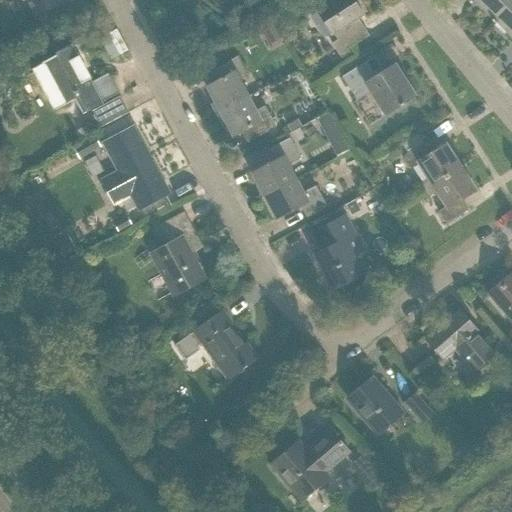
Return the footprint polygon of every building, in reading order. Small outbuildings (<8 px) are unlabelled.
[(58,0),(20,0),(29,16),(58,0)] [(339,55),(369,36),(357,18),(363,14),(353,0),(333,0),(317,10),(336,41),(332,44),(339,55)] [(495,21),(511,3),(511,0),(476,0),(475,2),(495,21)] [(511,3),(495,21),(511,37),(511,3)] [(91,82),(72,47),(42,62),(58,93),(49,98),(55,110),(75,100),(82,112),(118,93),(108,73),(91,82)] [(352,56),(348,49),(339,55),(343,61),(352,56)] [(207,69),(219,62),(213,52),(201,59),(207,69)] [(219,112),(248,96),(239,79),(248,74),(238,56),(209,72),(214,83),(206,87),(219,112)] [(375,76),(366,62),(342,77),(357,101),(370,92),(385,115),(415,96),(395,64),(375,76)] [(248,96),(219,112),(232,137),(241,132),(247,143),(276,127),(265,106),(256,111),(248,96)] [(328,112),(317,119),(324,133),(336,127),(328,112)] [(85,115),(73,122),(82,137),(94,131),(85,115)] [(290,131),(302,125),(296,116),(285,122),(290,131)] [(161,180),(133,128),(103,143),(121,176),(105,185),(114,202),(130,194),(132,196),(142,191),(148,204),(170,192),(162,179),(161,180)] [(265,196),(295,179),(288,165),(300,158),(290,138),(269,149),(276,160),(252,173),(265,196)] [(424,190),(461,167),(446,143),(431,153),(425,142),(403,156),(411,169),(418,164),(428,178),(420,183),(424,190)] [(461,167),(424,190),(429,197),(436,192),(446,207),(438,212),(446,224),(468,210),(461,200),(476,190),(461,167)] [(295,179),(265,196),(277,219),(300,206),(306,217),(327,207),(315,186),(303,193),(295,179)] [(171,293),(203,276),(187,246),(199,240),(184,212),(159,225),(170,247),(151,256),(171,293)] [(332,290),(362,274),(352,255),(363,249),(345,215),(312,233),(321,251),(314,255),(332,290)] [(127,217),(114,223),(118,231),(131,224),(127,217)] [(67,235),(55,242),(63,256),(76,249),(67,235)] [(511,277),(489,297),(511,322),(511,277)] [(243,347),(227,325),(230,322),(222,311),(194,332),(226,378),(256,358),(246,344),(243,347)] [(494,354),(475,332),(476,330),(459,311),(426,340),(443,359),(455,349),(474,371),(494,354)] [(375,433),(401,411),(374,380),(349,402),(375,433)] [(423,424),(433,414),(415,393),(404,402),(423,424)] [(324,473),(350,452),(330,430),(311,446),(313,447),(306,452),(299,445),(274,467),(300,497),(326,475),(324,473)] [(464,445),(462,453),(466,458),(476,449),(469,441),(464,445)] [(362,454),(349,465),(372,492),(385,480),(362,454)]
